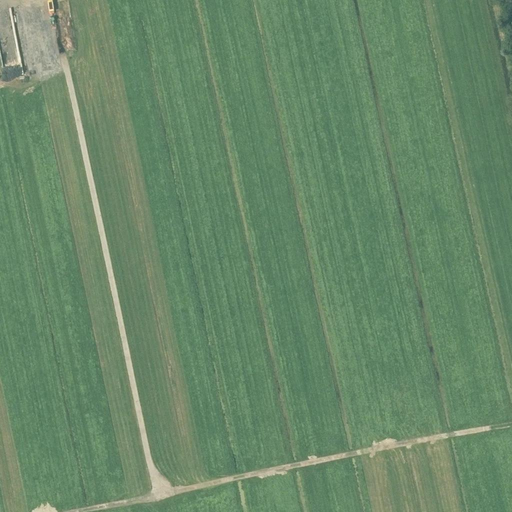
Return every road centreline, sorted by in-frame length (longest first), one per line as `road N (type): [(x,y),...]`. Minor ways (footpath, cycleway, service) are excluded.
road 1 (track): [(156,495),(50,4),(7,0)]
road 2 (track): [(69,511),(511,424)]
